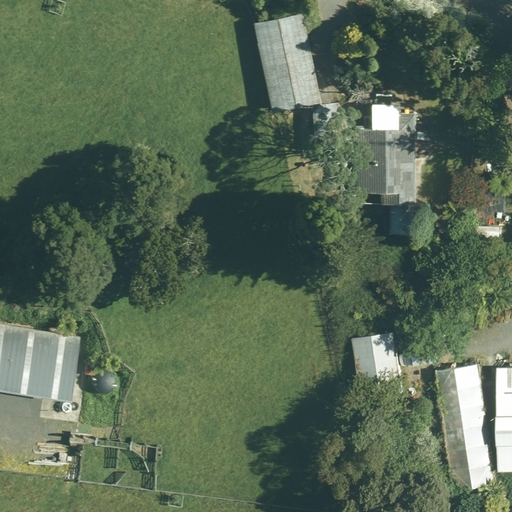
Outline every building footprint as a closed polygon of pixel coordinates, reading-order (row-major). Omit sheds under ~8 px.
[(268,112),(316,103),(299,13),(251,22),(268,112)] [(408,192),(410,109),(364,107),(363,144),(370,144),(369,191),(378,191),(378,179),(384,179),(384,191),(408,192)] [(506,221),(482,221),(482,241),(506,241),(506,221)] [(0,387),(65,398),(75,336),(0,323),(0,387)] [(360,395),(400,390),(393,331),(353,336),(360,395)] [(511,365),(495,366),(497,460),(497,471),(511,470),(511,365)]
